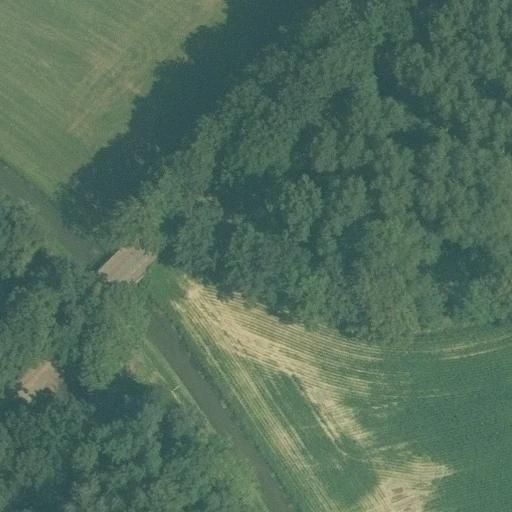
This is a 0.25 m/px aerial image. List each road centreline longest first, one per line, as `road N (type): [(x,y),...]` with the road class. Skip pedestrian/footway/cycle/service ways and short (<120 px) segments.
road 1 (unclassified): [(188,206),(320,281),(377,297),(427,298),(511,280)]
road 2 (tertiary): [(188,206),(379,5)]
road 3 (tertiary): [(0,389),(188,206)]
road 4 (track): [(41,511),(66,409),(65,385),(35,352)]
